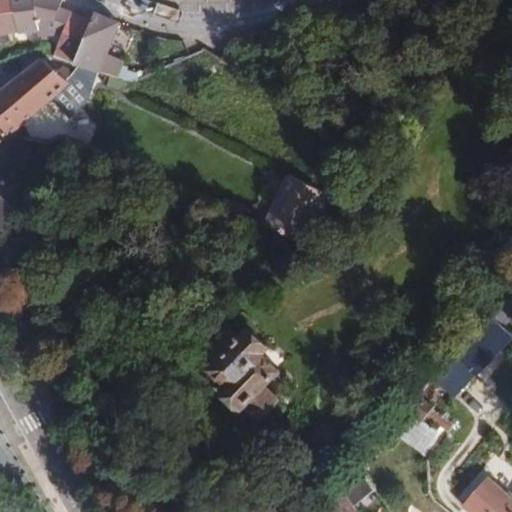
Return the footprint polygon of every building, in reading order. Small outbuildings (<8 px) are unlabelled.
[(13,32),(11,0),(0,0),(0,44),(14,41),(13,32)] [(61,0),(11,0),(13,32),(40,30),(39,24),(57,18),(63,0),(61,0)] [(77,62),(92,21),(72,13),(56,56),(77,62)] [(96,13),(92,21),(77,62),(101,71),(118,76),(124,61),(108,55),(120,23),(96,13)] [(0,91),(0,133),(5,139),(12,134),(54,98),(71,82),(42,58),(0,91)] [(305,243),(326,191),(285,174),(264,226),(305,243)] [(0,194),(0,236),(20,218),(0,194)] [(511,281),(511,282),(488,311),(501,322),(511,308),(511,281)] [(501,322),(488,311),(433,377),(454,395),(475,370),(473,368),(507,327),(501,322)] [(237,365),(211,361),(210,373),(194,371),(189,409),(205,411),(205,413),(228,416),(228,420),(254,424),(254,421),(274,424),(277,398),(258,395),(261,374),(237,371),(237,365)] [(435,408),(419,394),(407,409),(417,416),(424,421),(435,408)] [(424,421),(417,416),(402,438),(427,456),(443,433),(424,421)] [(339,490),(353,505),(377,489),(362,468),(339,490)] [(471,511),(511,511),(511,496),(490,478),(465,506),(471,511)] [(359,511),(353,505),(339,490),(325,507),(329,511),(359,511)]
